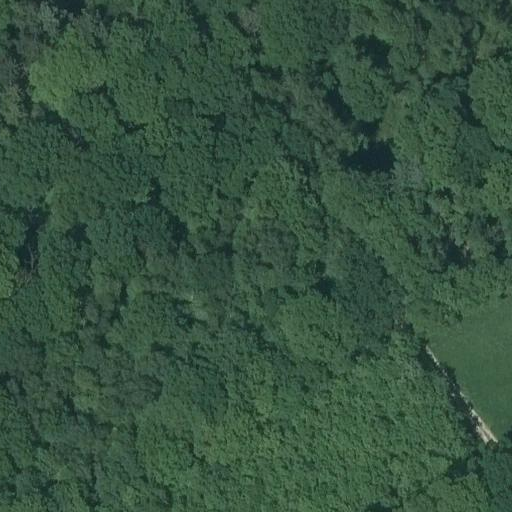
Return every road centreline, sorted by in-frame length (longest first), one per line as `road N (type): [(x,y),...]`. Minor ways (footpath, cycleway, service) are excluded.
road 1 (track): [(511,473),(153,0)]
road 2 (track): [(318,217),(511,103)]
